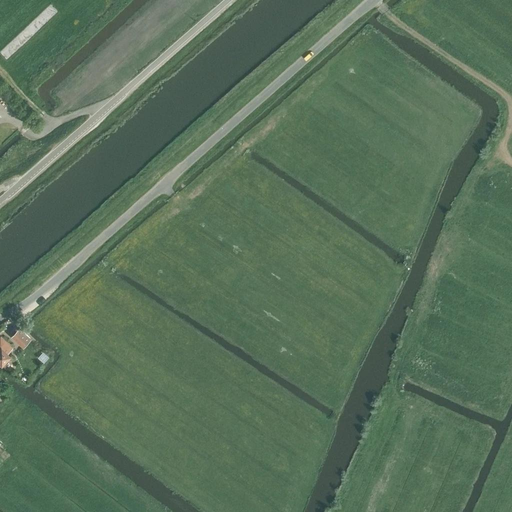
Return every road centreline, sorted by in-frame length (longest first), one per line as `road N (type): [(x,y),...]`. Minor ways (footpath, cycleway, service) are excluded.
road 1 (tertiary): [(0,319),(51,284),(373,0)]
road 2 (unclassified): [(0,203),(228,0)]
road 3 (track): [(511,94),(374,0)]
